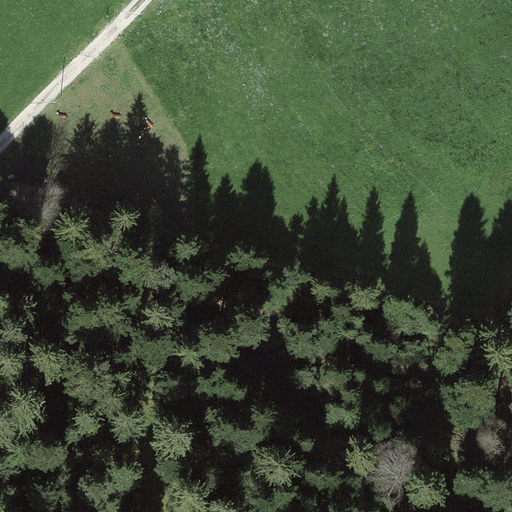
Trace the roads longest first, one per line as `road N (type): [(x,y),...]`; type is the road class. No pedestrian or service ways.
road 1 (track): [(0,196),(121,228),(164,254),(505,511)]
road 2 (track): [(0,145),(138,0)]
